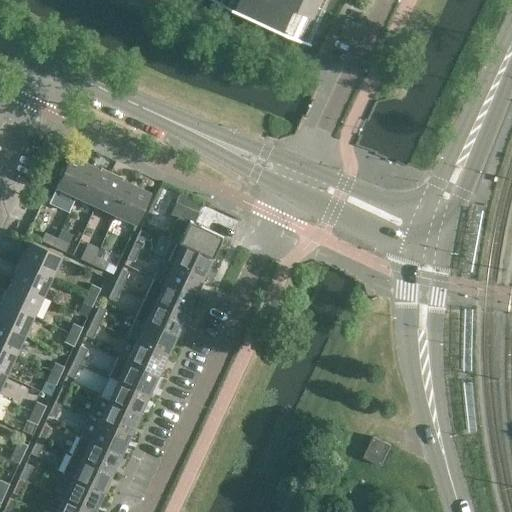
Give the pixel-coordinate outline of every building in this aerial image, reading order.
[(213,0),(213,1),(257,21),(257,24),(263,26),(265,25),(308,45),(309,43),(315,29),(329,0),(213,0)] [(75,197),(90,166),(70,156),(64,168),(62,166),(58,176),(60,177),(55,188),(75,197)] [(95,207),(111,173),(100,168),(98,170),(90,166),(75,197),(95,207)] [(115,216),(129,184),(121,180),(122,178),(111,173),(95,207),(115,216)] [(135,225),(150,194),(129,184),(115,216),(135,225)] [(177,218),(168,237),(178,242),(178,243),(181,245),(181,244),(212,258),(221,237),(218,236),(193,224),(198,213),(175,203),(170,215),(177,218)] [(147,233),(140,230),(139,230),(133,245),(140,248),(147,233)] [(53,246),(56,239),(44,233),(41,241),(53,246)] [(202,277),(212,258),(181,244),(181,245),(178,243),(178,242),(168,237),(168,239),(171,240),(162,259),(202,277)] [(68,244),(56,239),(53,246),(65,252),(68,244)] [(29,243),(20,263),(52,278),(61,257),(29,243)] [(133,263),(140,248),(133,245),(126,260),(133,263)] [(92,265),(96,257),(84,251),(80,259),(92,265)] [(107,262),(96,257),(92,265),(104,270),(107,262)] [(193,297),(202,277),(162,259),(153,278),(193,297)] [(42,297),(52,278),(20,263),(11,282),(42,297)] [(129,273),(122,270),(121,269),(115,284),(122,287),(129,273)] [(184,316),(193,297),(153,278),(144,298),(184,316)] [(33,317),(42,297),(11,282),(2,302),(33,317)] [(96,298),(100,289),(91,284),(87,294),(96,298)] [(115,302),(122,287),(115,284),(108,299),(115,302)] [(91,308),(96,298),(87,294),(82,303),(91,308)] [(175,336),(184,316),(144,298),(135,317),(145,322),(175,336)] [(0,325),(24,336),(33,317),(2,302),(0,305),(0,325)] [(99,306),(92,321),(99,324),(106,310),(99,306)] [(166,356),(175,336),(145,322),(135,317),(126,337),(136,342),(166,356)] [(92,339),(99,324),(92,321),(85,336),(92,339)] [(78,337),(82,328),(73,323),(69,333),(78,337)] [(0,348),(15,356),(24,336),(0,325),(0,348)] [(73,347),(78,337),(69,333),(64,342),(73,347)] [(157,375),(166,356),(136,342),(127,361),(157,375)] [(80,346),(73,361),(80,364),(87,349),(80,346)] [(0,372),(6,375),(15,356),(0,348),(0,372)] [(148,395),(157,375),(127,361),(127,362),(117,357),(108,377),(117,381),(148,395)] [(74,379),(80,364),(73,361),(66,375),(74,379)] [(59,376),(64,367),(55,363),(50,372),(59,376)] [(55,386),(59,376),(50,372),(46,382),(55,386)] [(138,415),(148,395),(117,381),(108,401),(138,415)] [(62,385),(55,400),(62,403),(69,388),(62,385)] [(138,415),(108,401),(98,396),(89,416),(99,420),(129,434),(138,415)] [(55,418),(62,403),(55,400),(48,415),(55,418)] [(41,416),(45,406),(36,402),(32,411),(41,416)] [(41,416),(32,411),(28,421),(37,425),(41,416)] [(120,454),(129,434),(99,420),(90,440),(120,454)] [(51,428),(44,424),(37,439),(44,442),(51,428)] [(111,474),(120,454),(90,440),(80,435),(71,455),(111,474)] [(391,445),(373,437),(363,458),(381,466),(391,445)] [(37,457),(44,442),(37,439),(30,454),(37,457)] [(23,455),(27,445),(18,441),(14,451),(23,455)] [(18,464),(23,455),(14,451),(9,460),(18,464)] [(102,493),(111,474),(71,455),(62,475),(72,479),(102,493)] [(33,467),(26,464),(25,464),(18,478),(26,481),(33,467)] [(19,496),(26,481),(18,478),(12,493),(19,496)] [(90,511),(93,511),(102,493),(72,479),(63,499),(90,511)] [(0,491),(5,494),(9,484),(0,480),(0,491)] [(11,511),(17,501),(9,498),(2,511),(11,511)] [(90,511),(63,499),(56,511),(90,511)]
